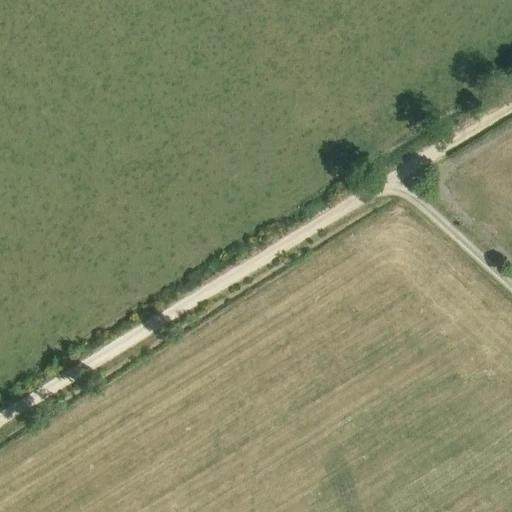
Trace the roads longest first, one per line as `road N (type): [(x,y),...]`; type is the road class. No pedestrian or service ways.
road 1 (track): [(0,416),(511,103)]
road 2 (track): [(389,177),(511,285)]
